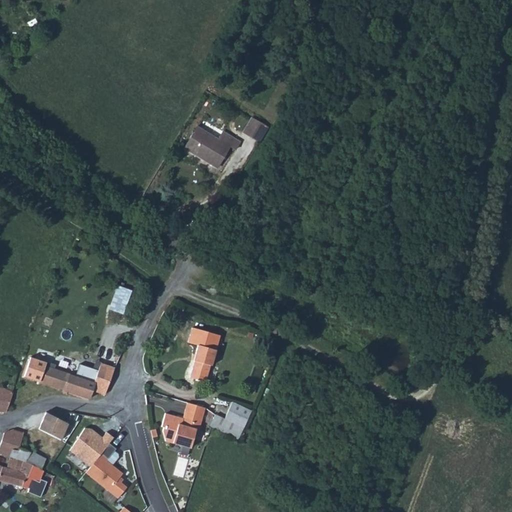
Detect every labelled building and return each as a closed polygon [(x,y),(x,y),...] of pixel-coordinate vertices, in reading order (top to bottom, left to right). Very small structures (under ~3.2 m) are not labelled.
[(241,134),(258,143),(266,129),(250,120),(241,134)] [(217,169),(229,148),(233,140),(222,134),(218,141),(197,129),(184,150),(217,169)] [(233,140),(229,148),(235,151),(240,144),(233,140)] [(145,207),(140,204),(135,212),(140,216),(145,207)] [(196,361),(191,377),(206,382),(211,365),(212,365),(217,350),(209,348),(209,345),(209,343),(208,341),(207,340),(204,340),(202,341),(201,342),(200,345),(199,345),(197,352),(195,360),(196,361)] [(93,391),(104,395),(108,384),(114,367),(100,363),(97,371),(78,366),(74,376),(69,374),(29,361),(24,377),(35,380),(59,389),(88,397),(92,391),(93,391)] [(74,376),(78,366),(73,364),(69,374),(74,376)] [(0,411),(4,413),(12,393),(0,387),(0,411)] [(101,401),(104,395),(93,391),(92,391),(88,397),(101,401)] [(206,424),(235,438),(249,409),(228,399),(220,417),(212,413),(206,424)] [(198,430),(205,407),(187,402),(182,417),(165,412),(165,419),(164,426),(172,442),(190,447),(195,429),(198,430)] [(45,412),(39,426),(61,438),(67,423),(45,412)] [(39,426),(37,429),(61,440),(61,438),(39,426)] [(3,433),(0,442),(0,445),(11,449),(16,450),(17,448),(23,433),(13,430),(3,433)] [(0,445),(0,456),(8,459),(9,457),(11,449),(0,445)] [(16,450),(11,449),(9,457),(26,464),(30,452),(17,448),(16,450)] [(26,464),(41,470),(45,458),(30,452),(26,464)] [(108,458),(102,453),(86,472),(118,498),(127,487),(121,483),(120,477),(123,474),(106,461),(108,458)] [(2,467),(0,471),(0,481),(21,486),(25,476),(38,482),(43,471),(41,470),(26,464),(9,457),(8,459),(5,468),(2,467)]
